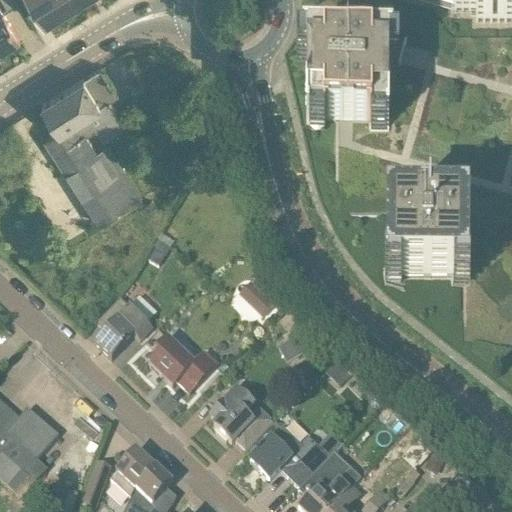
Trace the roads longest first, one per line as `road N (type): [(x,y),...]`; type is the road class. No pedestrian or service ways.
road 1 (tertiary): [(511,444),(359,320),(309,265),(284,213),(244,54)]
road 2 (residential): [(237,511),(0,288)]
road 3 (secondary): [(186,11),(130,24),(0,105)]
